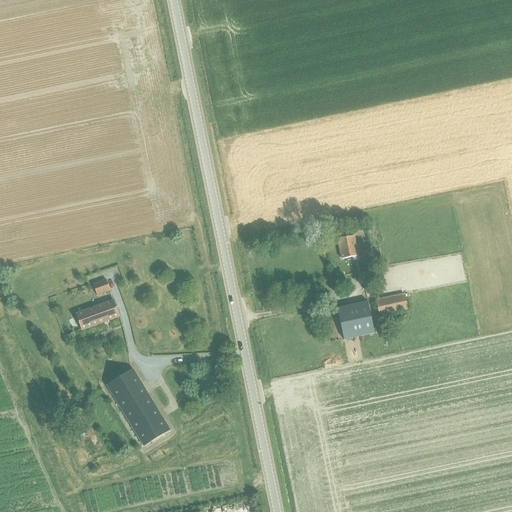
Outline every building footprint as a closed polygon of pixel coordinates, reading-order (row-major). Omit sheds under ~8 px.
[(353,237),(337,240),(341,260),(355,257),(355,260),(355,261),(372,257),(371,249),(356,252),(353,237)] [(97,296),(110,291),(105,280),(92,285),(97,296)] [(376,300),(379,316),(408,310),(404,294),(376,300)] [(81,330),(119,316),(113,300),(75,314),(81,330)] [(344,340),(374,334),(368,302),(338,309),(344,340)] [(143,447),(170,431),(133,370),(106,386),(143,447)] [(95,445),(88,448),(98,466),(115,457),(100,430),(90,436),(95,445)]
